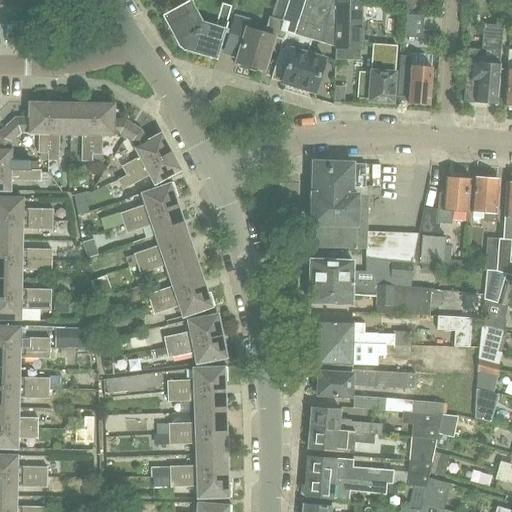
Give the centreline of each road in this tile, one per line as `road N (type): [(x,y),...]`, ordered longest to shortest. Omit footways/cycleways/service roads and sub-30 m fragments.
road 1 (unclassified): [(267,511),(260,333),(213,170)]
road 2 (unclassified): [(444,138),(330,133),(257,153)]
road 3 (unclassified): [(213,170),(132,37)]
road 4 (residential): [(444,138),(455,0)]
road 5 (residential): [(0,65),(77,63),(132,37)]
